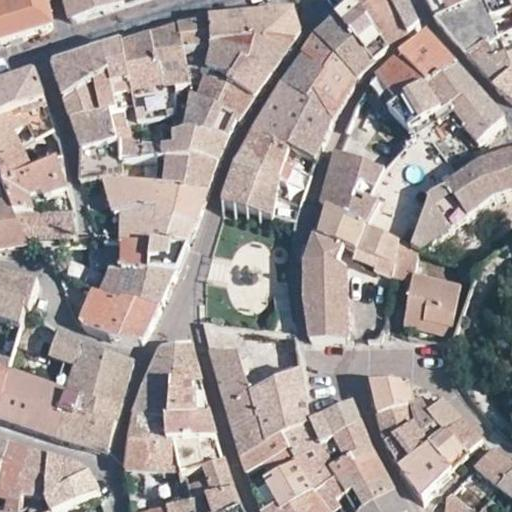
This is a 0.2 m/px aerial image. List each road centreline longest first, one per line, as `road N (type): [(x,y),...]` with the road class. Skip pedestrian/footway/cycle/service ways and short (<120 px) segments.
road 1 (residential): [(430,30),(347,113),(296,254),(296,308),(309,360),(317,368),(352,368)]
road 2 (residential): [(186,287),(238,148),(312,36),(321,19),(318,0)]
road 3 (residential): [(251,511),(186,287)]
road 4 (residential): [(352,368),(435,382),(511,454)]
road 5 (residential): [(0,267),(43,280),(82,340),(147,361)]
road 6 (residential): [(39,58),(71,152),(83,231)]
road 7 (residential): [(66,49),(222,0)]
road 8 (residential): [(352,368),(378,449),(413,511)]
road 9 (residential): [(114,473),(0,434)]
road 10 (residential): [(430,30),(511,119)]
